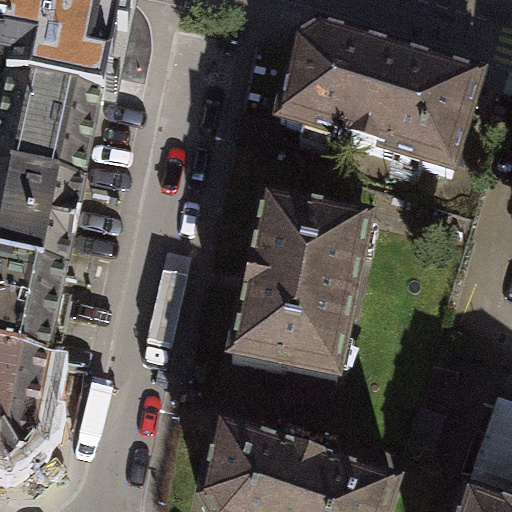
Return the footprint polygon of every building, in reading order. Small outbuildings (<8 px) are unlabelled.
[(0,0),(0,67),(15,71),(12,86),(103,105),(118,33),(127,35),(133,10),(123,9),(125,0),(0,0)] [(482,86),(321,38),(298,53),(282,129),(455,179),(482,86)] [(12,86),(9,86),(0,128),(0,174),(85,192),(103,105),(12,86)] [(0,264),(67,279),(85,192),(0,174),(0,264)] [(266,206),(233,364),(339,386),(371,228),(266,206)] [(0,354),(50,365),(67,279),(0,264),(0,354)] [(0,468),(6,470),(31,455),(50,365),(0,354),(0,468)] [(511,511),(511,407),(502,404),(468,502),(498,511),(511,511)] [(391,511),(398,492),(219,434),(203,509),(205,511),(391,511)] [(498,511),(468,502),(465,511),(498,511)]
